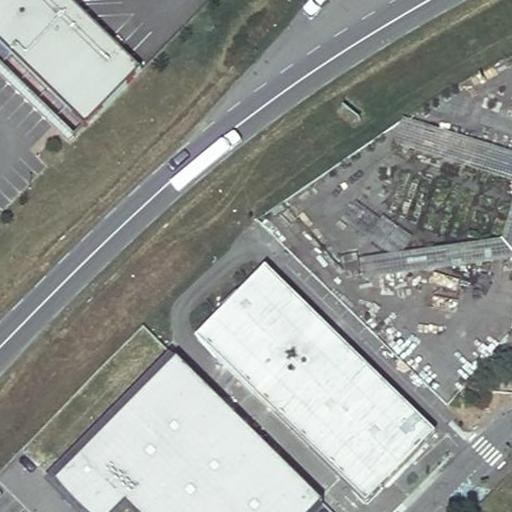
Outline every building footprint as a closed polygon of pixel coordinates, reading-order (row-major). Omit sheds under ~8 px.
[(138,72),(64,0),(0,0),(0,46),(83,128),(138,72)] [(266,270),(248,288),(284,288),(266,270)] [(248,288),(197,341),(347,488),(384,488),(435,436),(339,342),(335,346),(319,331),(323,327),(284,288),(248,288)] [(339,342),(323,327),(319,331),(335,346),(339,342)] [(177,362),(55,480),(88,511),(119,511),(128,506),(134,511),(313,511),(321,505),(177,362)] [(347,488),(366,506),(384,488),(347,488)]
